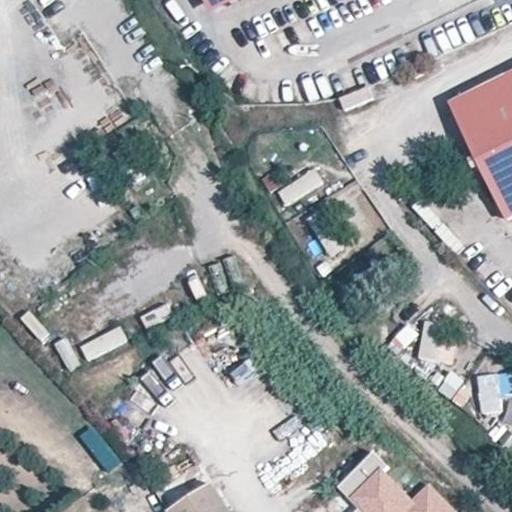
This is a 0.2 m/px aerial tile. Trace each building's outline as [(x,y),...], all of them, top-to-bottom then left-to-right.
[(206,0),(214,16),(246,0),(206,0)] [(411,71),(416,80),(429,73),(424,64),(411,71)] [(511,78),(458,105),(511,216),(511,78)] [(134,190),(152,181),(134,142),(115,151),(134,190)] [(278,188),(285,204),(326,185),(319,170),(278,188)] [(326,208),(308,218),(331,257),(348,247),(326,208)] [(23,319),(42,339),(50,331),(32,311),(23,319)] [(426,320),(418,360),(441,365),(449,324),(426,320)] [(410,324),(391,342),(402,353),(420,335),(410,324)] [(123,327),(82,344),(88,360),(130,342),(123,327)] [(71,370),(82,364),(66,338),(56,345),(71,370)] [(438,391),(451,400),(465,379),(452,370),(438,391)] [(503,413),(502,399),(511,398),(511,372),(479,374),(481,414),(503,413)] [(299,413),(318,447),(333,438),(313,405),(299,413)] [(284,458),(292,471),(317,456),(310,443),(284,458)] [(454,511),(431,489),(415,506),(384,475),(389,470),(374,455),(339,491),(353,505),(360,498),(367,504),(360,511),(359,511),(454,511)] [(231,511),(216,487),(178,511),(231,511)] [(360,511),(367,504),(360,498),(353,505),(360,511)]
